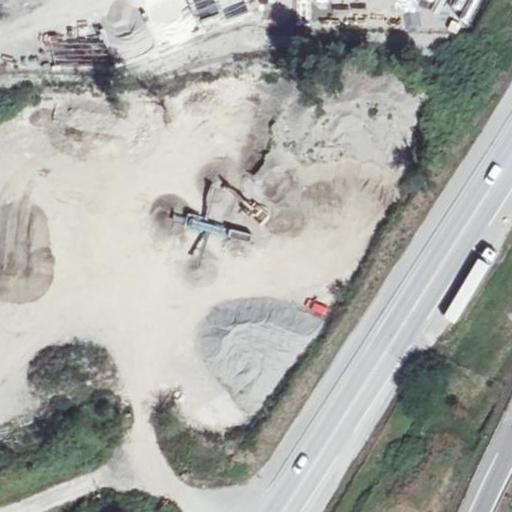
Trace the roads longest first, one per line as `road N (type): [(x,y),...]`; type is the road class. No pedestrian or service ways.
road 1 (unknown): [(511,19),(454,49),(332,48),(0,77)]
road 2 (unclassified): [(511,155),(282,511)]
